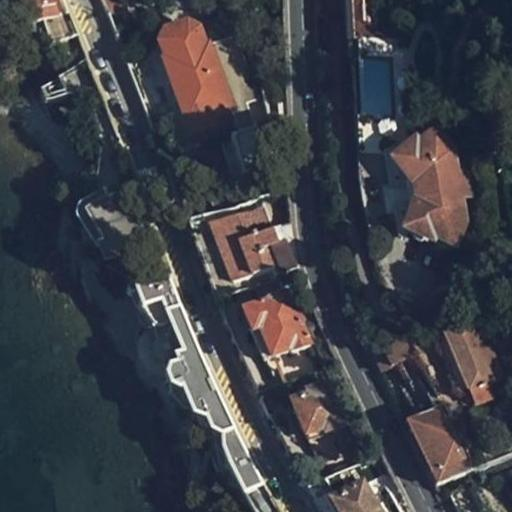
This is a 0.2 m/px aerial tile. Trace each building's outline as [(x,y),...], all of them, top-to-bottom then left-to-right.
[(46,28),(53,49),(73,43),(64,16),(56,19),(50,0),(16,0),(21,20),(34,17),(38,30),(46,28)] [(96,0),(103,19),(123,19),(115,0),(96,0)] [(371,0),(349,0),(352,51),(375,50),(371,0)] [(24,33),(38,30),(34,17),(21,20),(24,33)] [(196,35),(185,30),(163,38),(157,50),(163,67),(161,68),(184,130),(187,129),(191,139),(213,131),(210,123),(229,115),(238,138),(251,133),(245,108),(258,103),(234,41),(203,53),(196,35)] [(163,67),(157,50),(152,49),(138,55),(174,146),(191,139),(187,129),(184,130),(161,68),(163,67)] [(422,68),(412,68),(415,105),(432,104),(430,75),(422,76),(422,68)] [(278,123),(251,133),(258,154),(278,147),(279,147),(278,123)] [(280,169),(278,147),(258,154),(251,133),(238,138),(225,126),(242,181),(280,169)] [(415,153),(412,147),(395,163),(386,153),(382,156),(389,195),(404,193),(406,206),(391,208),(397,241),(405,245),(409,238),(431,247),(434,242),(454,250),(462,228),(460,215),(468,213),(462,179),(453,181),(451,167),(438,150),(415,153)] [(126,184),(111,190),(121,213),(132,209),(136,207),(126,184)] [(104,204),(81,219),(87,237),(92,235),(96,247),(90,249),(95,266),(123,257),(128,268),(150,260),(132,209),(121,213),(111,190),(101,197),(104,204)] [(185,229),(185,231),(196,260),(214,254),(228,292),(273,274),(276,281),(297,274),(280,232),(272,235),(263,212),(209,230),(206,222),(185,229)] [(214,254),(196,260),(210,298),(228,292),(214,254)] [(222,459),(242,503),(261,493),(249,471),(232,438),(228,439),(187,341),(165,285),(147,292),(144,284),(129,289),(139,317),(142,317),(153,336),(165,329),(183,371),(171,376),(164,387),(168,396),(182,402),(193,427),(206,432),(211,442),(223,446),(222,459)] [(240,322),(261,370),(287,358),(289,362),(309,352),(300,330),(297,331),(284,298),(272,303),(272,306),(240,322)] [(482,317),(471,321),(472,325),(477,337),(482,335),(490,354),(497,352),(482,317)] [(477,337),(472,325),(443,338),(467,394),(475,411),(491,403),(484,390),(502,382),(490,354),(482,335),(477,337)] [(467,394),(443,338),(434,342),(457,398),(467,394)] [(410,342),(370,358),(380,378),(419,360),(410,342)] [(274,372),(247,383),(255,401),(282,389),(274,372)] [(309,402),(291,410),(304,442),(321,434),(323,438),(344,429),(327,390),(307,398),(309,402)] [(283,397),(260,408),(270,431),(293,420),(283,397)] [(427,465),(421,467),(435,495),(445,490),(471,477),(439,409),(408,423),(427,465)] [(471,477),(445,490),(456,511),(501,511),(480,472),(471,477)] [(338,501),(327,483),(305,496),(313,511),(322,511),(328,508),(330,511),(376,511),(361,487),(338,501)] [(270,511),(271,511),(261,493),(242,503),(247,511),(270,511)]
